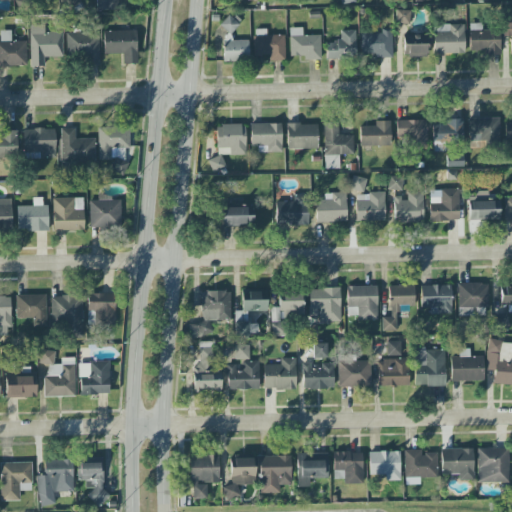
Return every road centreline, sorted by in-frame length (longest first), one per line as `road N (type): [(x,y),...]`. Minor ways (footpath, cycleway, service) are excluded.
road 1 (secondary): [(173,0),(138,345),(137,511)]
road 2 (secondary): [(163,511),(166,341),(194,0)]
road 3 (residential): [(0,263),(511,250)]
road 4 (residential): [(0,99),(511,88)]
road 5 (residential): [(0,429),(511,425)]
